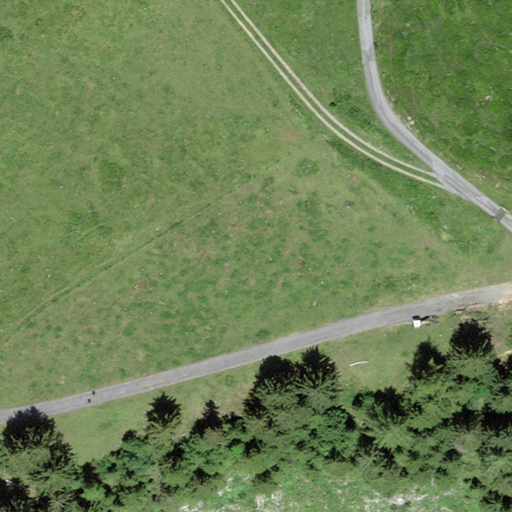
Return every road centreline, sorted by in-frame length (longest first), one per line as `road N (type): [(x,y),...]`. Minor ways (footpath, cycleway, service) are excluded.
road 1 (track): [(511,293),(437,302),(0,415)]
road 2 (track): [(453,179),(420,174),(338,129),(226,0)]
road 3 (track): [(365,0),(369,66),(389,119),(511,225)]
